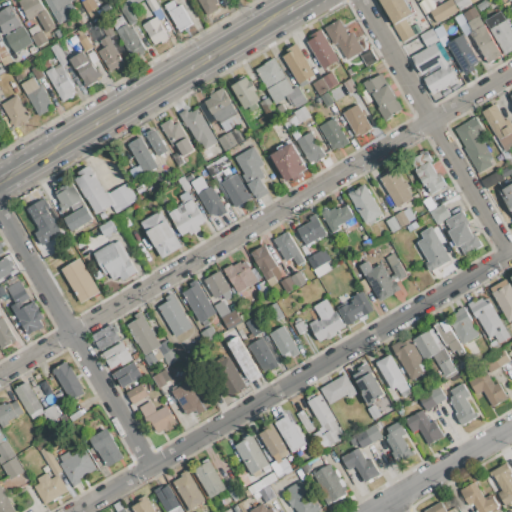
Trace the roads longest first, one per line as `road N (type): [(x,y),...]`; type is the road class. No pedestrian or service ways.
road 1 (residential): [(72,332),(511,71)]
road 2 (residential): [(73,511),(511,252)]
road 3 (residential): [(0,206),(150,467)]
road 4 (residential): [(358,0),(509,254)]
road 5 (tertiary): [(38,157),(284,12)]
road 6 (residential): [(511,428),(372,511)]
